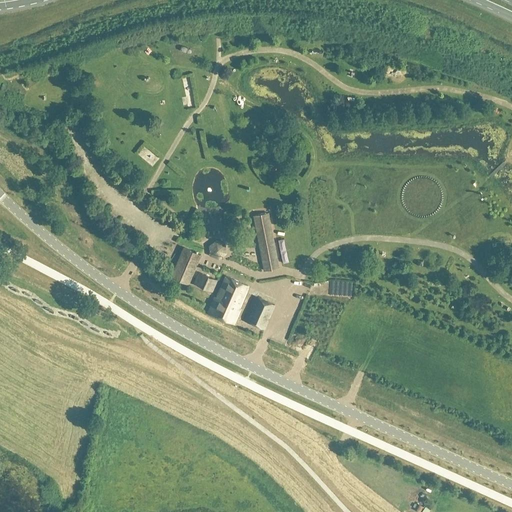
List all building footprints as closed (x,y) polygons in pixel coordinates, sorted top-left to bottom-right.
[(278,268),(271,229),(268,213),(254,216),(264,271),(278,268)] [(203,230),(223,229),(223,221),(219,221),(219,226),(202,227),(203,230)] [(224,247),(216,243),(209,249),(210,258),(218,261),(225,255),(224,247)] [(189,285),(202,255),(183,247),(170,277),(189,285)] [(216,280),(199,272),(194,284),(211,292),(216,280)] [(239,309),(248,286),(226,276),(216,298),(215,297),(208,312),(233,324),(240,309),(239,309)] [(264,329),(275,305),(255,297),(244,321),(264,329)] [(334,315),(341,307),(334,302),(328,310),(334,315)]
